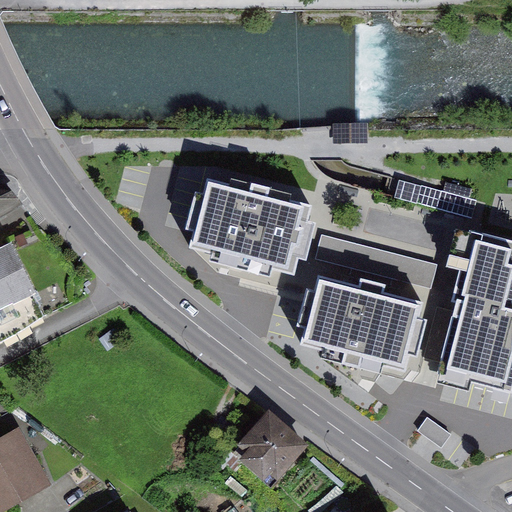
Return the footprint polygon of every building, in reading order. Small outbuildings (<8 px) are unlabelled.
[(206,179),(189,248),(294,275),(312,206),(206,179)] [(469,224),(473,203),(401,186),(396,206),(469,224)] [(0,217),(17,209),(12,194),(0,192),(0,217)] [(511,239),(474,230),(438,373),(511,391),(511,239)] [(19,244),(0,253),(0,326),(48,304),(19,244)] [(317,277),(300,345),(405,371),(422,302),(317,277)] [(274,483),(304,446),(268,417),(242,449),(248,454),(245,459),(274,483)] [(24,429),(0,443),(0,511),(55,478),(24,429)] [(425,431),(421,444),(445,452),(449,439),(425,431)]
